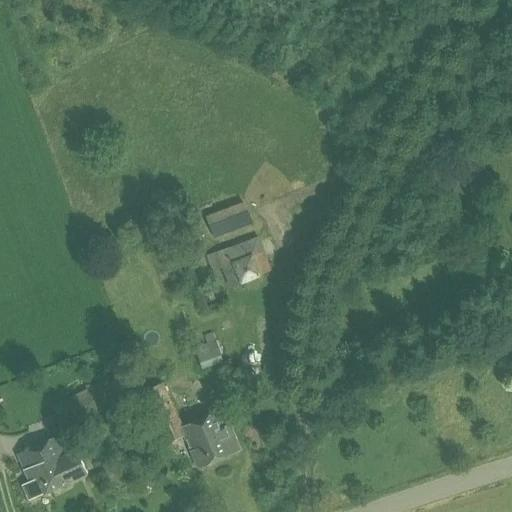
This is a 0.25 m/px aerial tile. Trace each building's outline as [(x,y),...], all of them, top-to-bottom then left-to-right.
[(239,222),(254,212),(245,197),(230,207),(239,222)] [(209,213),(216,231),(229,225),(222,208),(209,213)] [(215,251),(221,265),(229,285),(271,269),(263,249),(258,235),(215,251)] [(212,333),(204,336),(207,344),(194,348),(203,372),(224,364),(215,341),(212,333)] [(128,351),(111,359),(119,375),(136,367),(128,351)] [(107,378),(54,403),(66,428),(118,403),(118,402),(145,391),(144,389),(147,388),(138,370),(109,383),(107,378)] [(182,425),(163,381),(147,388),(144,389),(145,391),(167,441),(184,433),(198,466),(240,448),(229,424),(226,425),(219,409),(182,425)] [(24,468),(29,480),(22,483),(29,498),(36,494),(37,496),(87,472),(76,448),(68,452),(60,434),(18,454),(24,468)]
